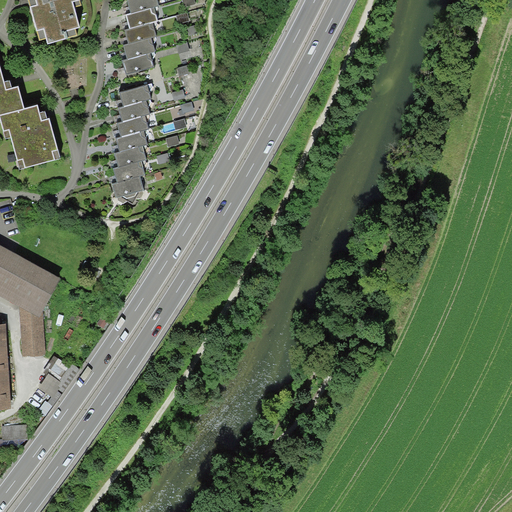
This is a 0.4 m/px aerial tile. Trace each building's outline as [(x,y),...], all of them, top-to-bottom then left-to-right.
[(48,31),(53,48),(85,39),(82,30),(88,28),(80,2),(87,1),(86,0),(41,0),(44,6),(36,8),(43,32),(48,31)] [(159,0),(131,0),(129,1),(132,12),(128,14),(132,28),(127,30),(131,42),(125,43),(130,60),(125,60),(127,74),(155,67),(159,0)] [(14,140),(23,171),(64,160),(53,120),(46,122),(41,107),(27,111),(21,90),(9,93),(0,59),(0,127),(3,127),(7,142),(14,140)] [(152,88),(123,95),(127,107),(118,110),(124,122),(118,124),(122,136),(117,139),(121,151),(115,153),(120,166),(114,168),(119,183),(112,186),(116,202),(146,197),(152,88)] [(0,291),(21,302),(25,353),(46,351),(43,309),(59,274),(0,242),(0,291)] [(6,320),(0,320),(0,403),(13,403),(6,320)] [(28,425),(3,426),(4,441),(29,439),(28,425)]
